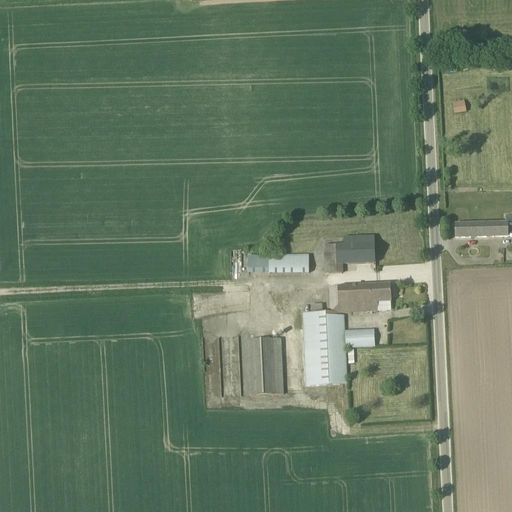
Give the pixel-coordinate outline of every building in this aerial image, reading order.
[(466,114),(465,103),(453,105),(454,116),(466,114)] [(455,238),(511,237),(511,216),(506,216),(506,223),(455,224),(455,238)] [(324,274),(342,273),(342,265),(375,264),(374,236),(343,238),(343,246),(323,246),(324,274)] [(249,276),(269,276),(310,275),(309,256),(269,257),(249,257),(249,276)] [(372,312),(378,311),(377,303),(391,302),(390,285),(338,287),(329,288),(330,313),(323,313),(323,305),(312,306),(312,314),(303,314),(306,387),(347,385),(346,348),(374,347),(373,331),(345,332),(344,316),(336,317),(336,313),(369,312),(369,313),(372,312)] [(281,339),(248,340),(250,397),(283,395),(281,339)]
